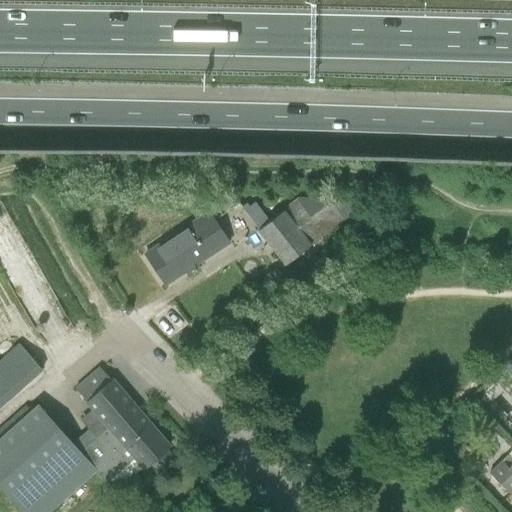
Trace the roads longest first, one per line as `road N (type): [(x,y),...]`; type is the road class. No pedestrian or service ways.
road 1 (trunk): [(0,114),(511,127)]
road 2 (motorway): [(0,34),(511,43)]
road 3 (residential): [(299,511),(110,318)]
